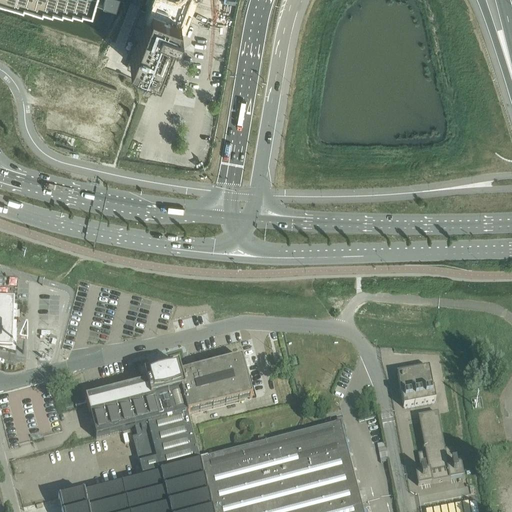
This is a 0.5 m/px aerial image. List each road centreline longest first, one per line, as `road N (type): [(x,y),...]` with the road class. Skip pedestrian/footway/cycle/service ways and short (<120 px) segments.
road 1 (unclassified): [(0,384),(248,323),(340,328),(370,356),(409,511)]
road 2 (secondary): [(235,252),(511,248)]
road 3 (secondary): [(511,227),(252,221)]
road 4 (secondary): [(0,205),(122,238),(235,252)]
road 5 (motorway): [(252,221),(295,0)]
road 6 (motorway): [(262,0),(229,219)]
road 7 (secondary): [(229,219),(26,183)]
